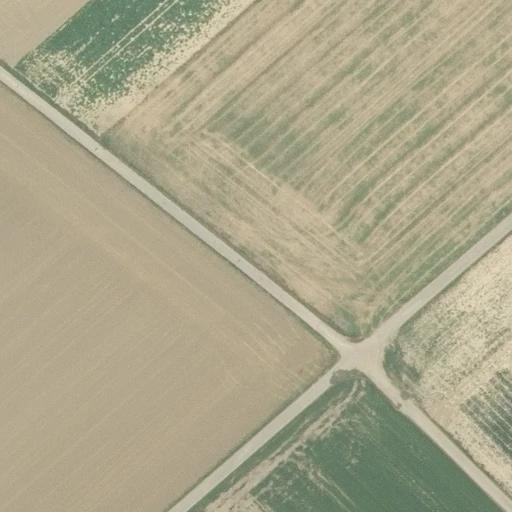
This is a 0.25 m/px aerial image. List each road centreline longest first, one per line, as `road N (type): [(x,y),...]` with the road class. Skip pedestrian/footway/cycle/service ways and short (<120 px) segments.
road 1 (track): [(0,77),(351,356)]
road 2 (track): [(173,511),(351,356)]
road 3 (track): [(351,356),(509,511)]
road 4 (track): [(351,356),(511,217)]
